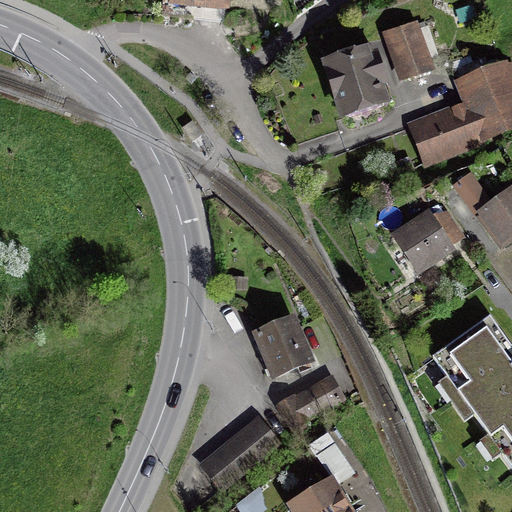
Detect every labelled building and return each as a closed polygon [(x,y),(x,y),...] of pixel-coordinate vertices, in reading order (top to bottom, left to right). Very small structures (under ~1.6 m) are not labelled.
[(228,0),(170,0),(170,5),(228,10),(228,0)] [(423,28),(392,40),(407,80),(438,69),(423,28)] [(382,52),(329,67),(344,124),(398,110),(382,52)] [(468,107),(414,126),(428,164),(486,143),(482,134),(511,122),(511,82),(507,68),(460,85),(468,107)] [(469,179),(454,189),(471,214),(485,204),(469,179)] [(511,245),(511,198),(480,218),(501,253),(511,245)] [(459,262),(427,216),(386,244),(418,290),(459,262)] [(511,468),(511,348),(490,317),(433,358),(447,378),(450,376),(463,395),(460,397),(489,436),(491,435),(504,452),(501,454),(511,468)] [(320,373),(298,320),(254,338),(275,391),(320,373)] [(329,384),(282,411),(292,427),(339,400),(329,384)] [(281,450),(257,420),(195,470),(220,500),(281,450)] [(331,447),(314,458),(332,484),(335,488),(352,476),(331,447)] [(285,511),(349,511),(335,488),(332,484),(285,511)]
